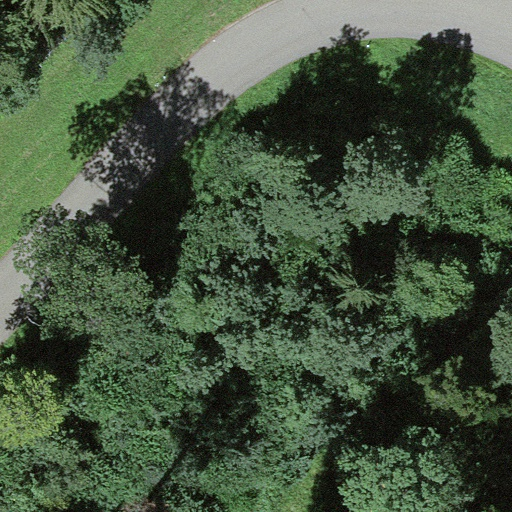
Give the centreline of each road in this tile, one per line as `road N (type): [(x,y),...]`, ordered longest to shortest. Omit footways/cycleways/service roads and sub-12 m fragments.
road 1 (tertiary): [(511,30),(452,10),(379,3),(307,18),(264,39),(176,110),(0,303)]
road 2 (track): [(511,302),(376,411),(305,511)]
